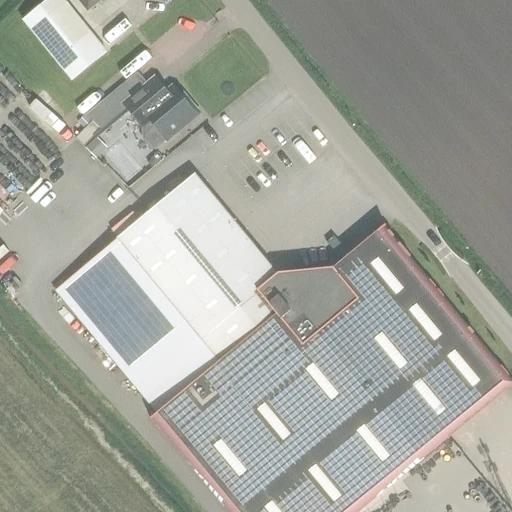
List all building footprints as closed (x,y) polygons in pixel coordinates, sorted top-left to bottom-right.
[(48,0),(22,21),(72,82),(107,54),(64,1),(65,0),(77,0),(87,12),(102,0),(48,0)] [(101,132),(127,110),(122,105),(147,84),(138,73),(87,115),(93,122),(92,123),(84,130),(76,139),(84,147),(101,132)] [(166,141),(166,142),(200,114),(187,99),(185,102),(172,87),(168,91),(156,77),(147,84),(122,105),(127,110),(142,129),(144,137),(144,141),(151,150),(155,150),(166,141)] [(52,130),(64,118),(38,92),(26,104),(52,130)] [(77,124),(84,130),(92,123),(85,116),(77,124)] [(86,150),(96,160),(105,151),(95,141),(86,150)] [(112,159),(133,177),(144,163),(123,145),(112,159)] [(152,421),(227,511),(360,511),(448,440),(449,440),(450,439),(447,436),(504,389),(506,392),(507,391),(511,387),(511,381),(385,228),(386,228),(385,227),(333,270),(278,275),(277,276),(195,176),(117,240),(137,263),(107,288),(98,276),(66,303),(158,415),(151,421),(152,422),(152,421)]
